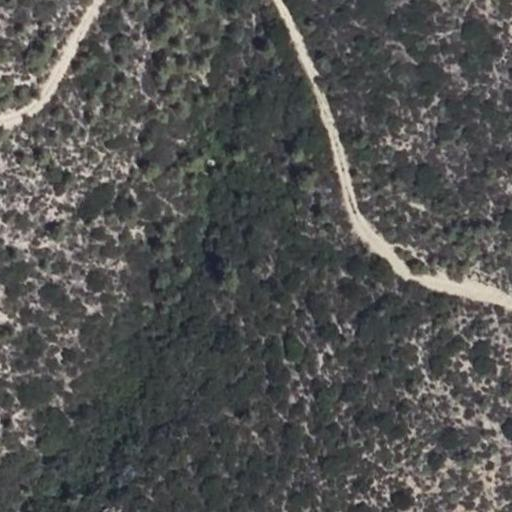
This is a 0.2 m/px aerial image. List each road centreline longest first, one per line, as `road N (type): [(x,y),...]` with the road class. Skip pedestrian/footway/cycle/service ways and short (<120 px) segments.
road 1 (track): [(271,0),(368,228),(393,255),(464,291),(511,303)]
road 2 (track): [(0,124),(29,112),(89,0)]
